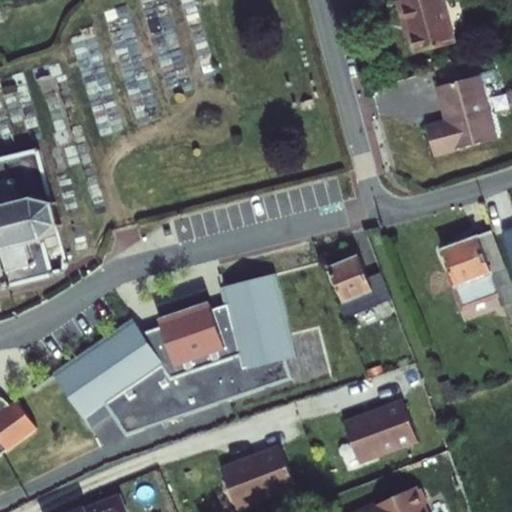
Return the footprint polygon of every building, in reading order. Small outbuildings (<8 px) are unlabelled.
[(445,0),(399,0),(405,21),(410,20),(417,48),(455,38),(445,0)] [(484,71),(442,82),(451,117),(431,122),(439,151),(500,136),(484,71)] [(0,291),(16,288),(17,292),(20,291),(19,287),(33,284),(30,265),(36,264),(35,259),(46,256),(44,243),(47,243),(46,237),(43,239),(36,204),(39,202),(37,197),(35,199),(28,165),(30,162),(26,160),(24,163),(3,168),(3,165),(0,165),(0,166),(0,169),(0,168),(0,291)] [(509,297),(482,227),(432,246),(453,301),(486,290),(492,304),(509,297)] [(373,287),(362,253),(330,264),(342,298),(373,287)] [(274,275),(222,289),(227,304),(244,369),(284,359),(295,356),(274,275)] [(211,301),(160,318),(163,326),(176,365),(227,348),(213,308),(211,301)] [(163,326),(143,334),(164,364),(107,403),(128,436),(291,378),(284,359),(244,369),(227,304),(213,308),(227,348),(176,365),(163,326)] [(143,334),(133,318),(53,373),(85,418),(107,403),(164,364),(143,334)] [(348,421),(363,461),(421,437),(406,398),(348,421)] [(0,455),(25,436),(5,408),(0,411),(0,455)] [(283,442),(225,465),(241,505),(299,481),(283,442)] [(434,511),(422,483),(353,511),(434,511)] [(123,511),(128,510),(122,493),(71,511),(123,511)]
